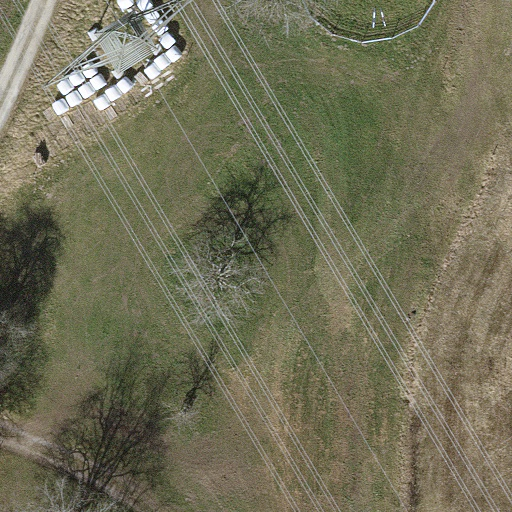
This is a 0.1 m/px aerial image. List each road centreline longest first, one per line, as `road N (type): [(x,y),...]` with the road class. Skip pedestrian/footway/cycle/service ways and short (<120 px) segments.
road 1 (residential): [(0,119),(53,0)]
road 2 (track): [(100,511),(68,474),(0,447)]
